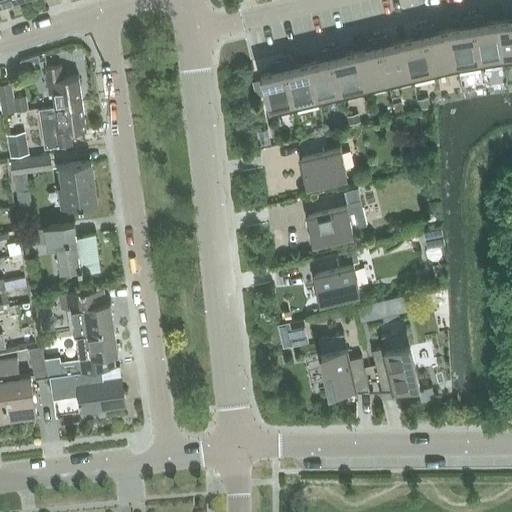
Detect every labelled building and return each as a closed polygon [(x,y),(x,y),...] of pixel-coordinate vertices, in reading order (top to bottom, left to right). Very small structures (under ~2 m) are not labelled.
[(503,58),(498,22),(483,24),(482,17),(473,18),(480,62),(503,58)] [(457,65),(480,62),(473,18),(464,19),(465,27),(450,30),(457,65)] [(503,58),(511,56),(511,20),(498,22),(503,58)] [(457,65),(450,30),(435,33),(433,26),(424,28),(434,71),(457,65)] [(411,76),(434,71),(424,28),(415,30),(417,38),(402,41),(411,76)] [(411,76),(402,41),(388,45),(386,37),(377,39),(388,82),(411,76)] [(364,87),(388,82),(377,39),(369,41),(370,49),(356,52),(364,87)] [(364,87),(356,52),(341,56),(339,48),(330,50),(341,93),(364,87)] [(317,98),(341,93),(330,50),(322,52),(324,60),(309,63),(317,98)] [(317,98),(309,63),(294,67),(293,59),(284,61),(294,104),(317,98)] [(270,110),(294,104),(284,61),(275,63),(277,71),(260,75),(261,77),(262,76),(262,78),(266,94),(270,110)] [(55,106),(82,102),(79,75),(63,78),(59,65),(46,66),(49,94),(53,94),(55,106)] [(262,78),(253,80),(257,96),(266,94),(262,78)] [(0,104),(0,107),(13,105),(11,84),(0,85),(0,104)] [(429,98),(419,100),(421,108),(430,106),(429,98)] [(82,102),(55,106),(57,121),(53,121),(56,145),(71,143),(69,131),(86,128),(82,102)] [(401,103),(394,104),(396,114),(403,113),(401,103)] [(358,114),(348,116),(350,124),(360,122),(358,114)] [(10,156),(26,153),(22,131),(6,134),(10,156)] [(328,148),(325,136),(300,142),(300,139),(298,139),(299,143),(304,164),(302,164),(301,164),(303,183),(305,183),(304,180),(346,170),(340,145),(328,148)] [(13,174),(14,174),(16,189),(29,188),(27,172),(52,168),(50,153),(10,158),(13,174)] [(61,204),(96,200),(91,160),(56,165),(61,204)] [(356,188),(305,199),(310,221),(309,222),(309,221),(308,221),(309,238),(366,223),(356,188)] [(73,222),(43,226),(23,229),(24,243),(45,240),(47,248),(56,247),(59,271),(78,268),(79,273),(100,270),(95,233),(75,237),(73,222)] [(441,225),(424,229),(428,247),(445,243),(441,225)] [(341,264),(338,252),(313,258),(313,255),(311,256),(312,260),(317,280),(316,281),(315,280),(314,280),(316,300),(318,300),(317,296),(359,286),(353,261),(341,264)] [(22,254),(9,256),(11,265),(23,263),(22,254)] [(25,278),(12,281),(14,289),(27,286),(25,278)] [(76,332),(114,326),(111,301),(106,301),(104,288),(59,293),(61,309),(72,308),(76,332)] [(0,347),(5,346),(2,332),(0,332),(0,313),(9,311),(8,306),(7,302),(0,303),(0,347)] [(369,302),(358,305),(360,317),(372,314),(369,302)] [(281,323),(277,324),(283,346),(284,346),(294,344),(289,321),(281,323)] [(74,372),(102,368),(100,354),(118,352),(114,326),(76,332),(79,357),(81,357),(81,359),(61,361),(61,360),(46,362),(49,374),(49,375),(63,373),(74,372)] [(420,388),(406,329),(381,335),(384,347),(372,349),(381,390),(379,390),(379,391),(383,391),(383,390),(403,386),(404,389),(404,390),(423,390),(423,389),(420,388)] [(349,359),(343,332),(318,338),(330,391),(328,391),(328,392),(347,392),(347,390),(346,390),(346,387),(366,382),(368,390),(368,391),(373,391),(372,390),(369,390),(361,356),(349,359)] [(40,346),(28,348),(36,378),(49,374),(46,362),(41,345),(40,346)] [(21,375),(18,358),(0,360),(0,422),(37,417),(30,374),(21,375)] [(63,373),(49,375),(49,376),(50,376),(53,397),(79,394),(81,410),(125,404),(122,377),(103,380),(102,368),(74,372),(63,373)]
